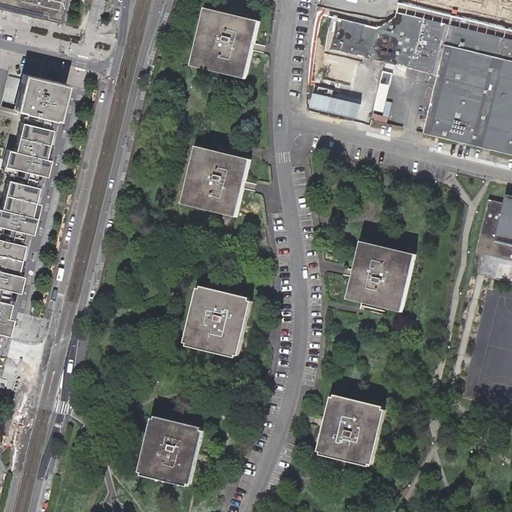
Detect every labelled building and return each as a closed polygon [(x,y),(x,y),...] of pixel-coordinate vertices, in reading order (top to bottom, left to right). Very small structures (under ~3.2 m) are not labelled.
[(0,0),(0,3),(57,16),(61,0),(0,0)] [(511,0),(422,0),(511,21),(511,0)] [(0,7),(56,20),(57,16),(0,3),(0,7)] [(203,20),(214,23),(215,19),(201,16),(186,74),(243,88),(250,58),(246,57),(240,83),(191,71),(203,20)] [(237,29),(214,23),(203,20),(191,71),(240,83),(246,57),(247,50),(251,32),(237,29)] [(238,25),(237,29),(251,32),(247,50),(251,52),(256,29),(238,25)] [(511,59),(448,44),(423,140),(511,160),(511,59)] [(381,81),(392,84),(395,72),(384,69),(381,81)] [(0,327),(63,82),(22,71),(12,110),(24,113),(15,149),(7,147),(2,164),(11,166),(1,207),(0,206),(0,327)] [(391,90),(392,84),(381,81),(377,96),(383,98),(386,88),(391,90)] [(194,156),(204,159),(205,154),(191,151),(178,211),(234,224),(240,198),(236,197),(231,219),(182,207),(194,156)] [(229,164),(204,159),(194,156),(182,207),(231,219),(236,197),(238,191),(243,168),(229,164)] [(230,160),(229,164),(243,168),(238,191),(242,191),(248,165),(230,160)] [(504,203),(489,200),(476,253),(511,261),(511,195),(507,195),(504,203)] [(350,280),(353,281),(360,253),(404,264),(405,265),(408,265),(408,268),(397,315),(388,313),(387,317),(399,320),(412,269),(413,262),(406,260),(357,249),(350,280)] [(353,281),(352,288),(348,304),(362,307),(385,312),(388,313),(397,315),(408,268),(408,265),(405,265),(404,264),(360,253),(353,281)] [(196,291),(208,294),(209,290),(194,287),(179,345),(234,358),(241,333),(237,332),(231,354),(184,341),(196,291)] [(348,304),(352,288),(348,287),(343,307),(361,311),(362,307),(348,304)] [(233,300),(208,294),(196,291),(184,341),(231,354),(237,332),(239,321),(244,303),(233,300)] [(234,296),(233,300),(244,303),(239,321),(244,322),(249,300),(234,296)] [(330,406),(342,409),(343,405),(327,401),(321,425),(324,426),(330,406)] [(366,414),(342,409),(330,406),(324,426),(323,431),(321,438),(317,457),(339,463),(365,469),(377,417),(366,414)] [(367,411),(366,414),(377,417),(365,469),(339,463),(317,457),(321,438),(318,437),(312,460),(368,473),(382,414),(367,411)] [(148,419),(162,422),(163,418),(145,413),(131,474),(187,487),(192,463),(189,463),(184,482),(136,471),(148,419)] [(187,427),(162,422),(148,419),(136,471),(184,482),(189,463),(191,451),(197,430),(187,427)] [(188,424),(187,427),(197,430),(191,451),(195,452),(202,426),(188,424)]
